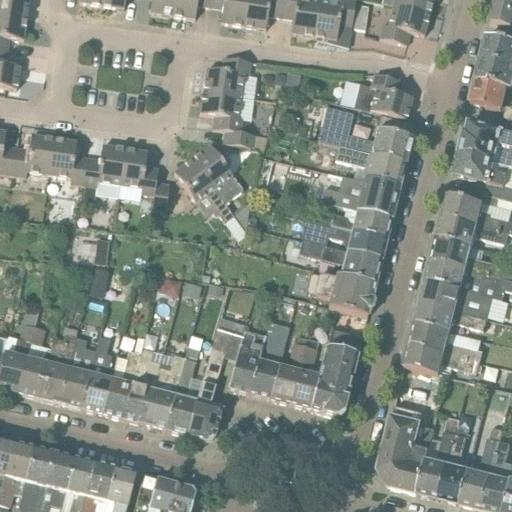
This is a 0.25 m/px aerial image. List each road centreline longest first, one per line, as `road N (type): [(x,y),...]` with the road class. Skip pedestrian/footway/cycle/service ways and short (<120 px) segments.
road 1 (residential): [(328,468),(365,427),(449,88)]
road 2 (residential): [(449,88),(373,67),(182,47)]
road 3 (residential): [(239,478),(0,418)]
road 4 (residential): [(57,118),(153,130),(171,116),(182,47)]
